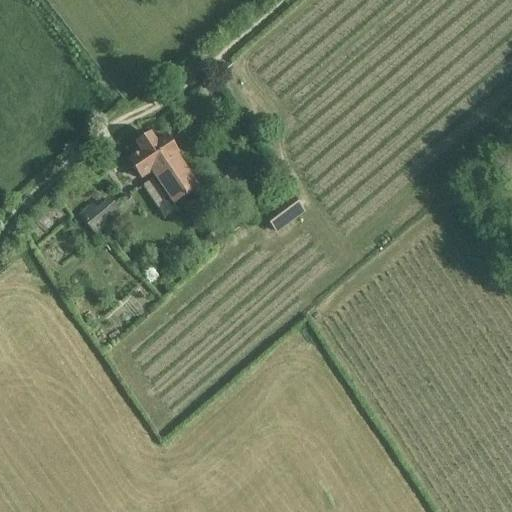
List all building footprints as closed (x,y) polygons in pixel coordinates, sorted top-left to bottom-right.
[(129,162),(117,170),(128,186),(140,178),(140,179),(145,176),(148,181),(154,177),(155,179),(165,172),(167,175),(172,172),(166,163),(178,155),(165,136),(155,143),(150,134),(136,144),(141,152),(128,161),(129,162)] [(179,156),(178,155),(166,163),(172,172),(167,175),(165,172),(155,179),(173,206),(198,188),(177,157),(179,156)] [(246,186),(242,181),(223,195),(244,225),(264,210),(256,200),(260,196),(250,183),(246,186)] [(292,198),(264,218),(277,235),(304,214),(292,198)] [(95,236),(120,215),(115,209),(113,207),(115,206),(109,200),(96,210),(92,205),(79,216),(95,236)] [(205,215),(195,201),(182,209),(192,224),(205,215)] [(223,242),(216,232),(204,239),(211,250),(223,242)]
